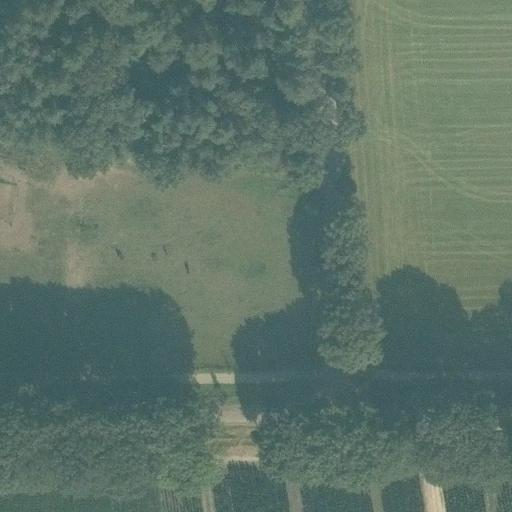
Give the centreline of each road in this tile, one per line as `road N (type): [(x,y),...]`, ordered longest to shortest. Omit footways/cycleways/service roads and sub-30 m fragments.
road 1 (unclassified): [(335,414),(331,192),(315,0)]
road 2 (tertiary): [(0,419),(335,414)]
road 3 (tertiary): [(335,414),(511,411)]
